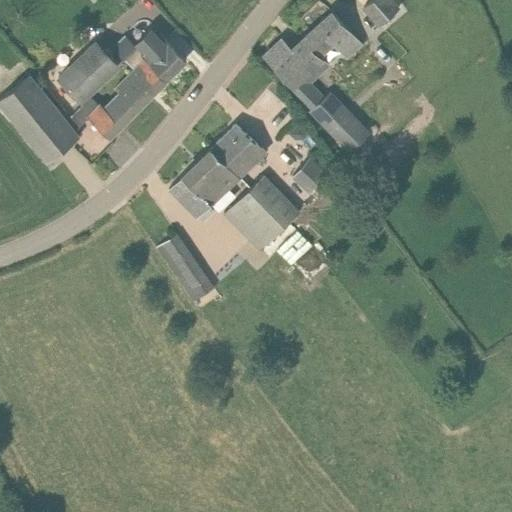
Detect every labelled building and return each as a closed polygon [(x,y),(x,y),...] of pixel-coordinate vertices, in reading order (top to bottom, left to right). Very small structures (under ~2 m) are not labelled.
[(382,25),(403,4),(398,0),(371,0),(365,7),(382,25)] [(362,43),(345,26),(332,11),(292,48),(282,38),(263,56),(291,85),(289,87),(311,109),(310,109),(349,149),(367,131),(328,91),(323,96),(311,82),(330,65),(320,54),(333,43),(346,58),(362,43)] [(171,45),(158,32),(153,27),(135,45),(124,34),(111,46),(122,57),(133,68),(143,57),(165,79),(165,80),(186,59),(171,45)] [(120,65),(95,38),(55,76),(80,102),(120,65)] [(108,137),(165,79),(143,57),(133,68),(113,87),(117,91),(103,105),(99,102),(98,103),(86,115),(88,117),(108,137)] [(79,136),(29,74),(29,73),(0,97),(0,103),(34,147),(46,162),(79,136)] [(86,115),(98,103),(90,96),(71,116),(77,123),(86,115)] [(302,139),(309,133),(299,122),(288,133),(294,139),(302,139)] [(264,153),(249,137),(235,123),(210,148),(239,176),(264,153)] [(197,216),(239,176),(210,148),(168,188),(197,216)] [(291,176),(308,192),(317,198),(309,191),(326,173),(333,180),(325,171),(311,156),(291,176)] [(286,223),(300,210),(264,173),(248,188),(286,223)] [(309,191),(317,198),(333,180),(326,173),(309,191)] [(259,249),(286,223),(248,188),(223,212),(259,249)] [(186,291),(193,300),(213,287),(206,278),(186,291)]
